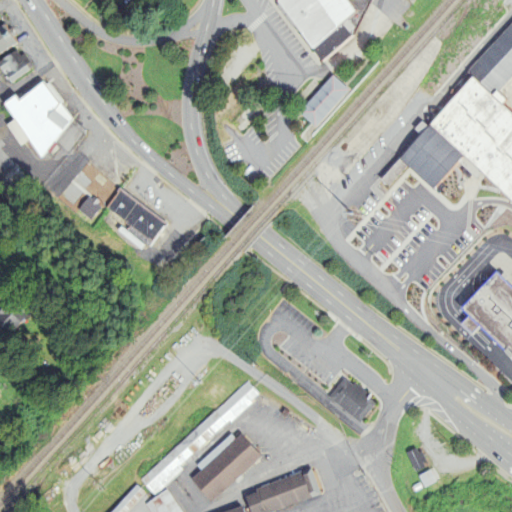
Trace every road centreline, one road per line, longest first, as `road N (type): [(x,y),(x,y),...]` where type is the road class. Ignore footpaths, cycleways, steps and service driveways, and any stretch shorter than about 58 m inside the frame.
road 1 (secondary): [(33,0),(132,142),(260,238)]
road 2 (secondary): [(260,238),(224,201),(194,150),(187,100),(205,33)]
road 3 (secondary): [(414,366),(260,238)]
road 4 (secondary): [(57,0),(105,36),(144,43),(190,22),(207,0)]
road 5 (residential): [(396,511),(372,451),(414,366)]
road 6 (secondary): [(414,366),(511,459)]
